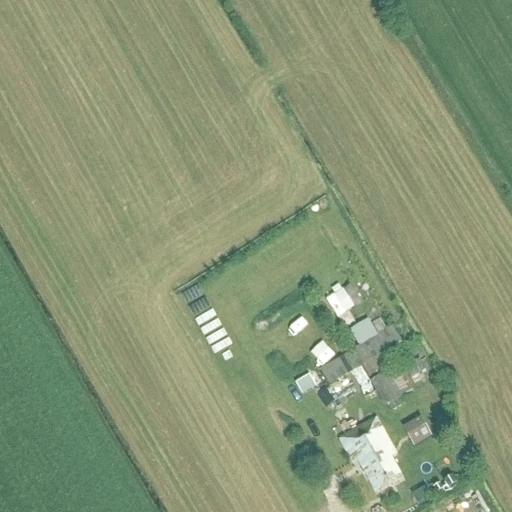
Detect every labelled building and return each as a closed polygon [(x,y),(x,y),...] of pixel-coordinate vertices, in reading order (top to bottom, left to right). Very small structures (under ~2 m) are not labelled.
[(311,276),(344,261),(337,245),(304,260),(311,276)] [(339,269),(318,283),(330,301),(351,287),(339,269)] [(405,406),(402,400),(413,394),(412,394),(436,381),(416,346),(406,352),(392,329),(387,332),(380,319),(343,341),(350,354),(320,372),(329,388),(362,369),(371,384),(384,410),(390,407),(393,413),(405,406)] [(344,398),(365,391),(360,379),(340,387),(344,398)] [(376,496),(402,482),(391,461),(396,458),(375,421),(339,441),(353,467),(358,463),(376,496)]
